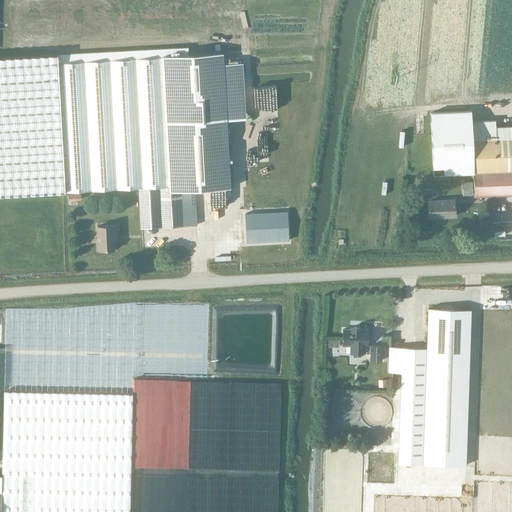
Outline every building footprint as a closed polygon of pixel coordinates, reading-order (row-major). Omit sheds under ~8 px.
[(169,186),(138,187),(140,228),(161,227),(176,226),(182,226),(196,225),(195,201),(195,190),(230,188),(223,53),(162,56),(162,57),(169,186)] [(162,57),(59,62),(65,191),(138,187),(169,186),(162,57)] [(473,173),(474,196),(511,194),(511,157),(511,126),(495,126),(495,120),(471,121),(471,111),(430,112),(433,174),(473,173)] [(80,190),(68,191),(69,200),(81,200),(80,190)] [(454,216),(453,200),(428,201),(429,219),(441,218),(441,217),(454,216)] [(511,217),(511,214),(504,214),(504,209),(493,209),(493,220),(509,220),(509,217),(511,217)] [(286,212),(245,214),(246,243),(288,241),(286,212)] [(114,249),(113,236),(117,236),(116,225),(97,226),(98,250),(114,249)] [(470,310),(428,308),(426,348),(389,347),(388,372),(408,373),(405,463),(422,464),(465,465),(467,416),(469,355),(470,310)] [(350,353),(353,353),(353,357),(361,357),(361,354),(363,354),(363,353),(370,353),(370,360),(381,361),(381,346),(371,345),(371,346),(367,346),(367,330),(359,329),(359,327),(351,327),(351,329),(343,329),(342,345),(350,346),(350,353)] [(198,468),(226,469),(229,381),(193,380),(193,386),(198,386),(198,407),(196,407),(195,418),(200,418),(199,445),(205,445),(205,448),(198,448),(198,468)] [(1,511),(129,511),(132,394),(4,391),(2,475),(2,492),(1,511)]
